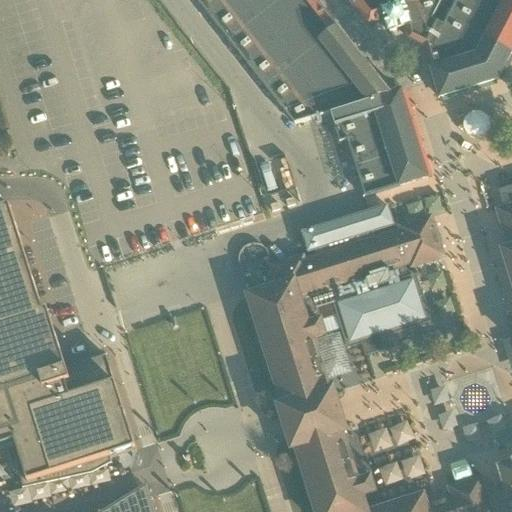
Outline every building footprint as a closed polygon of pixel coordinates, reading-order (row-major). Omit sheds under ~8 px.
[(196,0),(210,17),(229,42),(266,88),(289,117),(293,123),(295,125),(295,126),(331,115),(390,96),(364,63),(360,57),(338,30),(339,29),(338,28),(314,0),(196,0)] [(425,48),(438,23),(432,20),(435,15),(438,9),(442,0),(347,0),(352,5),(369,27),(375,25),(384,22),(386,22),(386,23),(388,29),(390,33),(406,28),(406,29),(409,37),(410,41),(413,42),(421,46),(425,48)] [(439,23),(438,23),(425,48),(433,73),(435,82),(440,97),(441,99),(442,99),(468,91),(471,90),(497,82),(498,81),(499,80),(507,64),(511,56),(511,55),(511,0),(458,0),(456,5),(453,11),(447,21),(445,27),(439,23)] [(402,93),(390,96),(331,115),(331,116),(340,144),(342,144),(348,142),(353,159),(360,181),(362,187),(366,198),(387,192),(400,188),(403,187),(405,186),(429,179),(428,177),(420,151),(419,149),(411,123),(410,120),(402,94),(402,93)] [(479,109),(462,119),(473,138),(490,128),(479,109)] [(511,187),(500,192),(506,211),(500,213),(511,251),(505,253),(508,261),(511,275),(511,187)] [(0,211),(0,449),(14,446),(23,490),(93,475),(113,465),(111,459),(137,451),(108,358),(67,371),(49,312),(44,314),(11,208),(0,211)] [(279,289),(250,298),(263,341),(272,369),(280,395),(284,408),(282,410),(281,411),(281,413),(281,415),(281,416),(283,419),(284,421),(288,433),(290,441),(290,444),(291,446),(292,447),(293,448),(295,449),(298,449),(300,457),(317,511),(491,511),(484,489),(481,480),(450,490),(453,498),(426,506),(423,498),(379,511),(366,511),(362,498),(376,494),(371,480),(358,484),(345,443),(342,435),(347,434),(344,426),(344,425),(343,424),(342,419),(333,393),(329,394),(326,383),(326,381),(325,381),(322,371),(322,368),(321,368),(318,358),(318,355),(317,356),(312,341),(326,336),(322,322),(338,317),(346,346),(348,345),(351,344),(353,349),(359,347),(362,359),(383,353),(379,341),(427,326),(425,321),(430,319),(418,281),(413,283),(412,278),(408,279),(404,267),(412,264),(413,268),(443,259),(444,258),(432,219),(401,229),(402,233),(375,241),(373,233),(394,227),(388,208),(303,234),(309,253),(316,251),(318,259),(305,263),(304,259),(272,269),(279,289)] [(391,426),(396,445),(415,440),(410,421),(391,426)] [(388,428),(370,434),(376,453),(394,447),(388,428)] [(389,464),(394,484),(427,475),(421,455),(389,464)] [(449,468),(452,481),(476,476),(473,464),(449,468)] [(511,464),(510,466),(503,469),(499,470),(503,483),(509,501),(510,501),(511,508),(511,464)]
